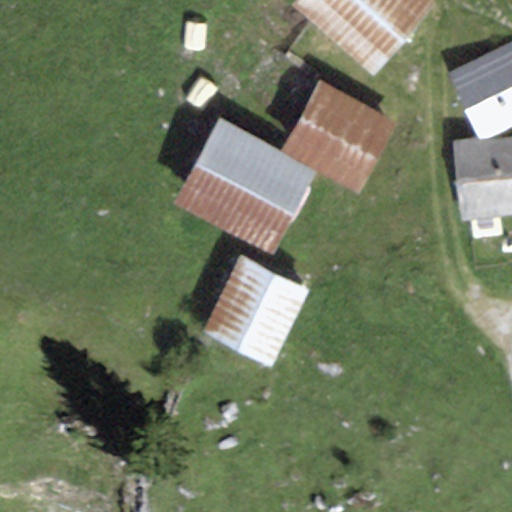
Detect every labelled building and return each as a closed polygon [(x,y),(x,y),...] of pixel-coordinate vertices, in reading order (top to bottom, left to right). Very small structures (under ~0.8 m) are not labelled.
[(436,0),(292,0),(290,2),(373,74),(437,1),(436,0)] [(511,43),(448,73),(479,141),(511,124),(511,43)] [(396,118),(317,77),(282,145),(360,186),(396,118)] [(316,172),(219,120),(175,203),(272,255),(316,172)] [(511,137),(479,141),(454,143),(462,219),(511,213),(511,137)] [(310,288),(239,253),(201,331),(272,365),(310,288)]
